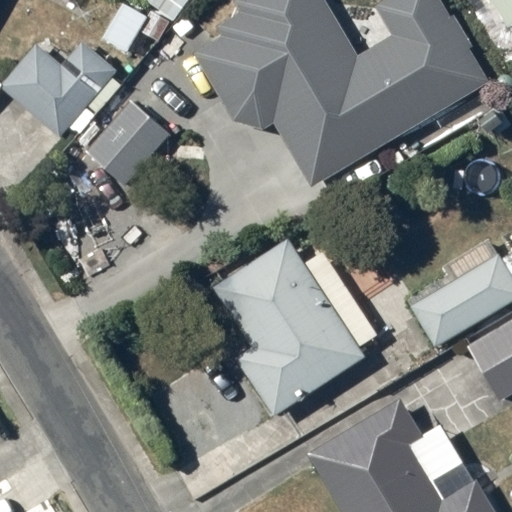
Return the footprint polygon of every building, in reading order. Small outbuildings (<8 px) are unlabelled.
[(152,18),(127,0),(101,36),(126,54),(152,18)] [(152,0),(176,19),(191,0),(152,0)] [(491,83),(442,0),(392,0),(377,9),(392,35),(358,54),(326,0),(239,0),(246,10),(219,26),(229,42),(198,60),(235,124),(267,129),(276,124),(313,187),(491,83)] [(511,0),(470,0),(470,1),(504,59),(511,54),(511,0)] [(181,62),(209,34),(189,14),(161,42),(181,62)] [(80,32),(57,60),(97,93),(120,65),(80,32)] [(4,86),(0,82),(0,94),(5,90),(61,136),(97,93),(38,45),(4,86)] [(185,118),(144,82),(83,149),(124,186),(185,118)] [(306,263),(291,240),(217,286),(257,350),(240,360),(274,415),(369,356),(365,348),(381,338),(327,250),(306,263)] [(511,248),(499,257),(414,308),(436,345),(511,299),(511,248)] [(511,394),(511,321),(469,346),(501,401),(511,394)] [(424,439),(404,404),(312,458),(343,511),(494,511),(477,482),(444,501),(432,481),(462,463),(442,428),(424,439)]
